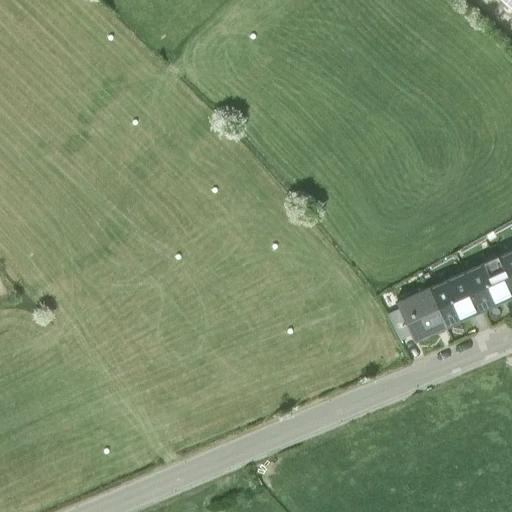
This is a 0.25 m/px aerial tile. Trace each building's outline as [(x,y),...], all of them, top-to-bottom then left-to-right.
[(511,0),(495,0),(511,15),(511,0)] [(489,253),(484,256),(504,301),(511,296),(511,220),(481,234),(489,253)] [(452,271),(472,315),(504,301),(484,256),(452,271)] [(442,328),(472,315),(452,271),(422,285),(442,328)] [(442,328),(422,285),(392,299),(397,312),(410,338),(412,342),(442,328)] [(410,338),(397,312),(385,317),(398,344),(410,338)]
